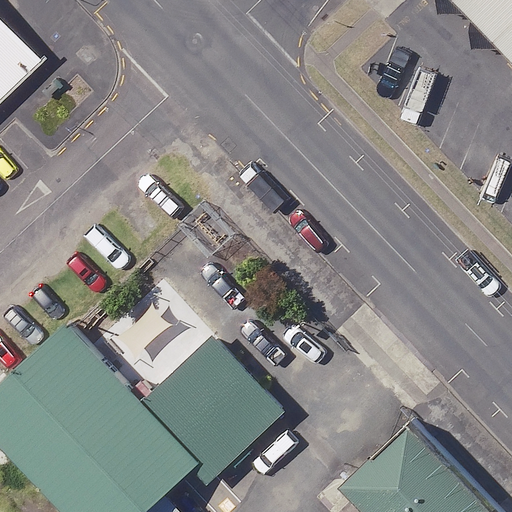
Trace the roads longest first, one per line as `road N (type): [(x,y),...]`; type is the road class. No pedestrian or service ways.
road 1 (residential): [(209,55),(511,370)]
road 2 (unclassified): [(0,250),(209,55)]
